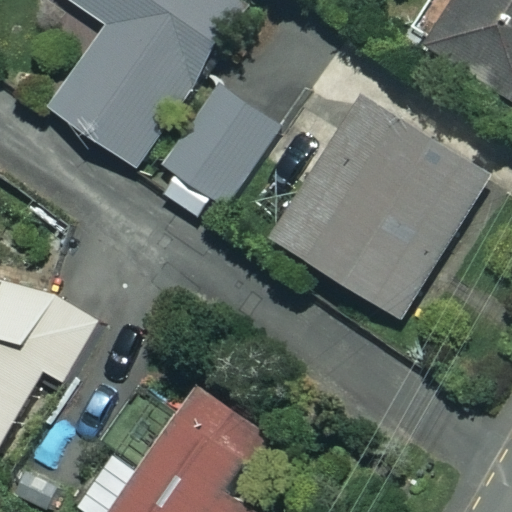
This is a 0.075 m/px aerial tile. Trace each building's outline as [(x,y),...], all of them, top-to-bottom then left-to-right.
[(167,197),(203,221),(217,201),(229,209),(279,135),(207,87),(257,9),(243,0),(71,0),(114,29),(58,113),(157,179),(165,165),(181,176),(167,197)] [(511,0),(445,0),(442,5),(458,15),(436,49),(511,96),(511,0)] [(496,183),(376,104),(285,242),(405,321),(496,183)] [(0,451),(15,457),(43,372),(77,383),(101,309),(0,275),(0,451)] [(263,511),(240,498),(280,430),(208,388),(191,416),(153,394),(83,511),(263,511)]
